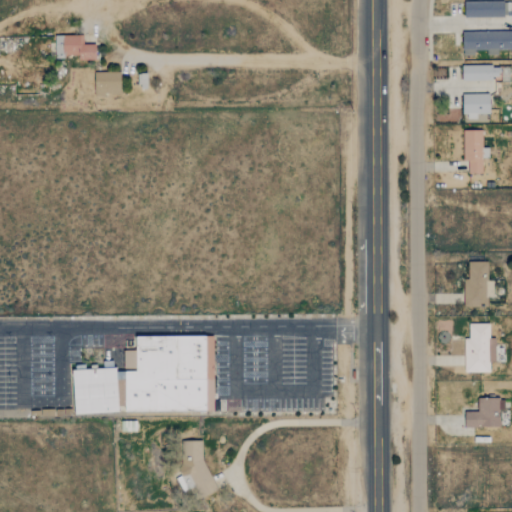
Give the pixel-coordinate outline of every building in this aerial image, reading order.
[(464,2),(464,17),(506,17),(506,1),(464,2)] [(511,30),(462,32),(462,55),(474,55),(473,50),(487,50),(487,55),(497,55),(497,49),(511,49),(511,55),(511,30)] [(53,35),(78,35),(79,44),(93,44),(93,59),(77,59),(77,54),(62,54),(62,57),(53,58),(53,35)] [(461,66),(462,80),(498,79),(498,65),(461,66)] [(118,71),(118,93),(102,93),(102,95),(93,95),(93,71),(118,71)] [(148,73),(138,73),(139,89),(148,89),(148,73)] [(463,94),(463,119),(476,119),(476,114),(490,114),(489,93),(463,94)] [(481,130),(463,130),(463,161),(467,160),(467,173),(482,173),(482,158),(488,157),(488,147),(482,148),(481,130)] [(493,297),(493,281),(488,281),(487,261),(464,262),(464,306),(487,306),(487,297),(493,297)] [(464,372),(489,372),(490,362),(495,362),(495,338),(489,338),(489,323),(469,323),(469,339),(464,339),(464,372)] [(136,336),(213,335),(214,400),(214,411),(125,411),(125,371),(137,371),(136,336)] [(72,370),(116,367),(119,411),(75,413),(72,370)] [(499,428),(500,409),(504,409),(504,399),(478,398),(478,411),(464,410),(464,427),(499,428)] [(216,489),(192,501),(174,466),(174,440),(200,441),(200,459),(216,489)]
